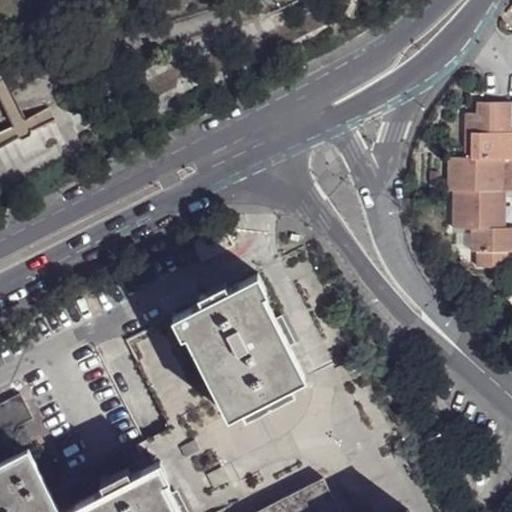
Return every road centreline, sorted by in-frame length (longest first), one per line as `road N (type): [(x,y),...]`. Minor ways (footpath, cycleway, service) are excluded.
road 1 (tertiary): [(292,106),(0,249)]
road 2 (residential): [(0,109),(117,52),(271,0)]
road 3 (tertiary): [(0,288),(224,177)]
road 4 (residential): [(306,205),(388,299),(452,347)]
road 5 (tertiary): [(438,0),(397,40),(292,106)]
road 6 (residential): [(384,237),(393,144),(426,66)]
road 7 (residential): [(452,347),(384,237)]
road 8 (residential): [(384,237),(353,149),(333,124)]
